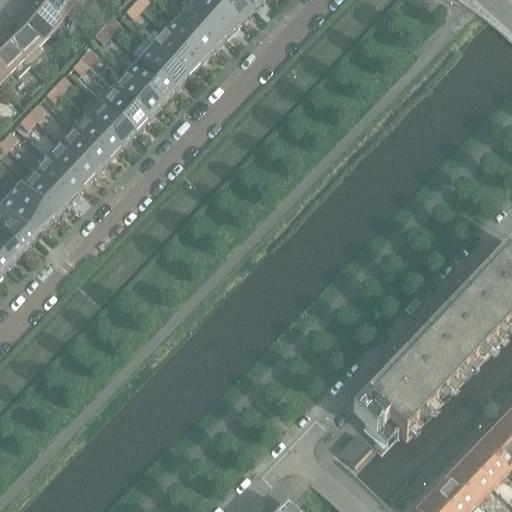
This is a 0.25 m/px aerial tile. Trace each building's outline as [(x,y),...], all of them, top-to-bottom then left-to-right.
[(81,14),(82,13),(66,0),(42,0),(29,17),(53,38),(65,22),(71,26),(81,14)] [(66,0),(82,13),(83,11),(91,0),(66,0)] [(142,15),(150,6),(144,0),(141,0),(134,8),(142,15)] [(241,30),(209,0),(202,0),(193,10),(227,44),(241,30)] [(254,16),(237,0),(209,0),(241,30),(254,16)] [(267,2),(265,0),(237,0),(254,16),(267,2)] [(142,15),(134,8),(126,17),(133,24),(142,15)] [(227,44),(193,10),(179,24),(214,57),(227,44)] [(38,52),(53,38),(29,17),(3,42),(31,70),(43,58),(38,52)] [(111,39),(120,29),(112,22),(103,32),(111,39)] [(214,57),(179,24),(166,38),(201,71),(214,57)] [(102,48),(111,39),(103,32),(95,41),(102,48)] [(201,71),(166,38),(153,52),(188,85),(201,71)] [(31,70),(3,42),(0,45),(0,89),(12,77),(18,83),(31,70)] [(188,85),(153,52),(140,66),(174,99),(188,85)] [(97,62),(90,54),(81,63),(89,71),(97,62)] [(89,71),(81,63),(72,73),(80,80),(89,71)] [(174,99),(140,66),(127,80),(161,113),(174,99)] [(161,113),(127,80),(113,94),(148,127),(161,113)] [(71,89),(63,82),(55,91),(62,98),(71,89)] [(62,98),(55,91),(46,100),(54,108),(62,98)] [(148,127),(113,94),(100,108),(135,141),(148,127)] [(135,141),(100,108),(87,122),(122,155),(135,141)] [(44,117),(37,110),(28,119),(36,126),(44,117)] [(36,126),(28,119),(20,128),(27,135),(36,126)] [(122,155),(87,122),(74,136),(108,169),(122,155)] [(108,169),(74,136),(60,150),(95,183),(108,169)] [(18,145),(10,138),(2,147),(9,154),(18,145)] [(9,154),(2,147),(0,148),(0,162),(1,163),(9,154)] [(95,183),(60,150),(47,163),(82,197),(95,183)] [(82,197),(47,163),(34,177),(69,210),(82,197)] [(69,210),(34,177),(21,191),(55,224),(69,210)] [(55,224),(21,191),(7,206),(42,239),(55,224)] [(42,239),(7,206),(1,212),(0,210),(0,237),(22,259),(42,239)] [(22,259),(0,237),(0,264),(9,273),(22,259)] [(406,444),(511,332),(511,251),(352,419),(386,451),(399,438),(406,444)] [(0,282),(9,273),(0,264),(0,282)] [(511,417),(510,415),(494,432),(511,449),(511,417)] [(511,473),(511,449),(494,432),(478,449),(508,477),(511,473)] [(354,472),(371,454),(356,440),(339,458),(354,472)] [(508,477),(478,449),(463,465),(493,494),(508,477)] [(493,494),(463,465),(447,482),(477,510),(493,494)] [(475,511),(477,510),(447,482),(431,498),(445,511),(475,511)] [(445,511),(431,498),(417,511),(445,511)]
